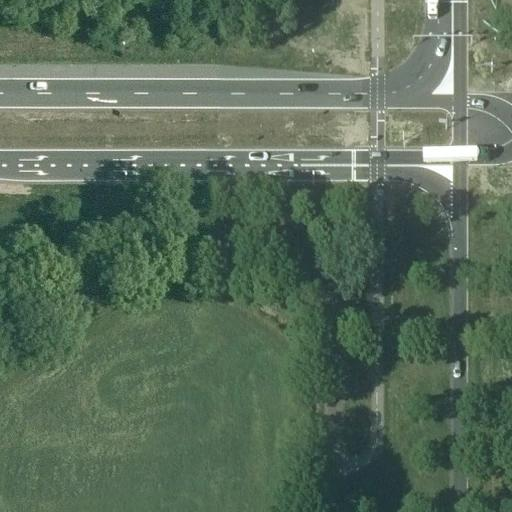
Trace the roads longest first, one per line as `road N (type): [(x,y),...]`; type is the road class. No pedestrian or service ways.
road 1 (unclassified): [(0,334),(180,242),(237,235),(279,249),(317,289),(333,330),(330,468)]
road 2 (motorway): [(0,155),(458,157)]
road 3 (motorway): [(458,95),(0,95)]
road 4 (unclassified): [(458,157),(458,511)]
